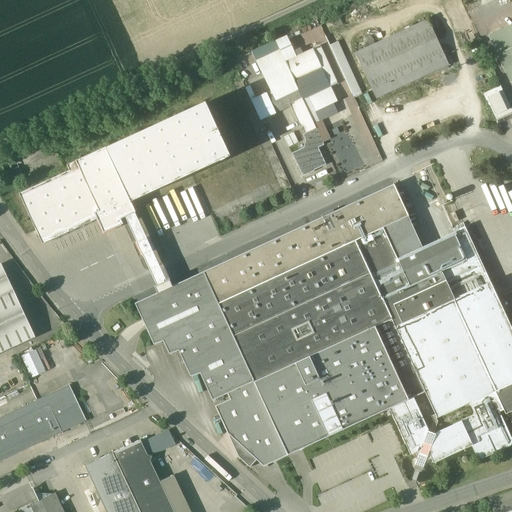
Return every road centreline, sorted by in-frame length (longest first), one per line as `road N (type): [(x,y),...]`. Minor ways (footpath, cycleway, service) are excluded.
road 1 (unclassified): [(73,313),(429,149),(465,139),(511,153)]
road 2 (track): [(0,151),(327,0)]
road 3 (unclassified): [(73,313),(279,511)]
